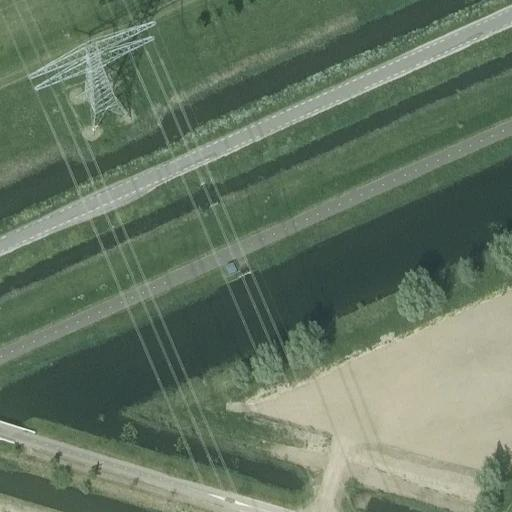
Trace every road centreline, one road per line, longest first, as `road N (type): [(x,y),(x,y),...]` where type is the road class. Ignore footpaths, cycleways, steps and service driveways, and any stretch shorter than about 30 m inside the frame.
road 1 (tertiary): [(0,246),(511,16)]
road 2 (track): [(185,0),(0,82)]
